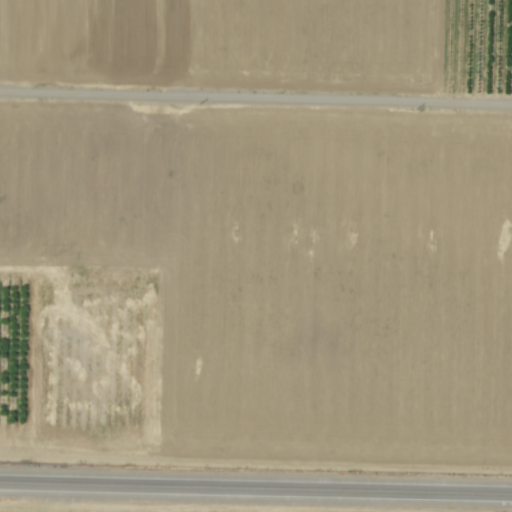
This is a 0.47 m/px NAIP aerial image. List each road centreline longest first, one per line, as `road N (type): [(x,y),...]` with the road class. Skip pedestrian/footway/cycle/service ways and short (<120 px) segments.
road 1 (track): [(0,92),(511,106)]
road 2 (tertiary): [(0,479),(511,489)]
